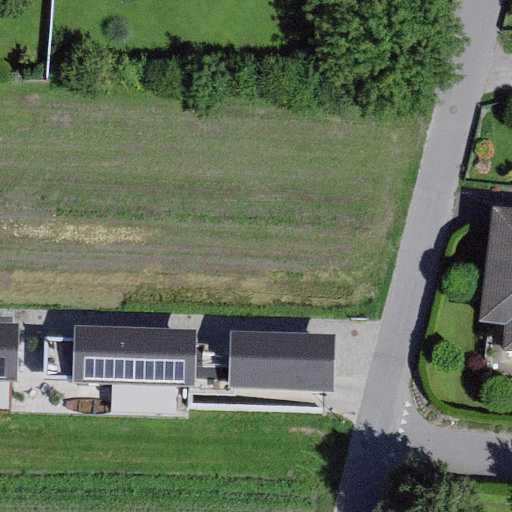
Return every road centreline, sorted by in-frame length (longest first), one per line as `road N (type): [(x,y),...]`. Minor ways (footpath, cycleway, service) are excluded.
road 1 (residential): [(380,440),(492,0)]
road 2 (residential): [(380,440),(511,451)]
